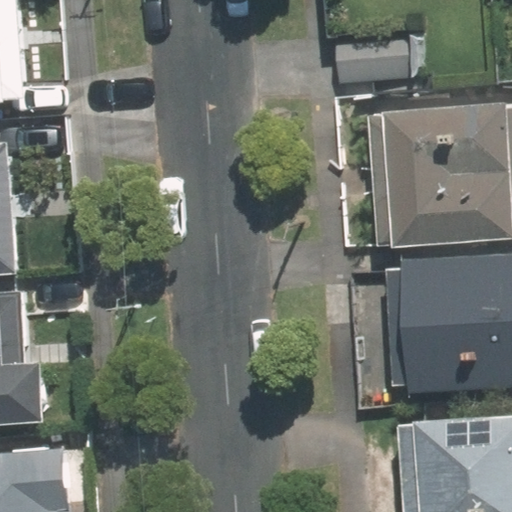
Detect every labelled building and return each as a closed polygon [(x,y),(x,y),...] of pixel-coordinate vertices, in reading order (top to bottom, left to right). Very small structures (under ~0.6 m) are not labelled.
[(0,0),(0,96),(31,96),(28,0),(0,0)] [(511,102),(390,109),(396,226),(511,219),(511,102)] [(0,138),(0,271),(32,269),(23,137),(0,138)] [(511,246),(398,252),(404,385),(511,379),(511,246)] [(0,416),(66,412),(62,351),(42,352),(37,286),(0,288),(0,416)] [(511,511),(511,410),(419,412),(420,511),(511,511)] [(93,511),(87,438),(0,446),(0,511),(93,511)]
